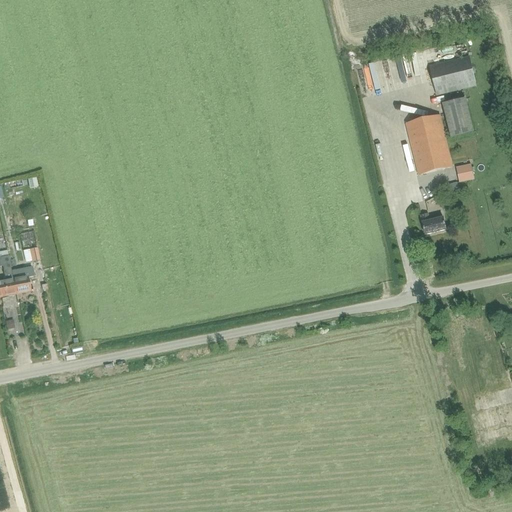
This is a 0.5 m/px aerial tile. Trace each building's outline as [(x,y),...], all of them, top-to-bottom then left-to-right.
[(435,96),(475,86),(468,56),(428,66),(435,96)] [(375,92),(390,89),(384,62),(358,68),(361,83),(372,81),(375,92)] [(442,104),(450,137),(472,132),(464,99),(442,104)] [(417,175),(451,167),(439,116),(405,124),(417,175)] [(456,183),(445,186),(447,191),(457,188),(456,183)] [(424,235),(445,230),(442,218),(428,221),(426,214),(419,216),(421,223),(424,235)] [(14,254),(20,253),(18,244),(12,245),(14,254)] [(29,249),(31,261),(38,259),(36,248),(29,249)] [(12,279),(9,262),(7,256),(0,257),(0,266),(2,266),(4,280),(0,281),(0,294),(0,297),(15,294),(12,279)] [(12,279),(15,294),(29,291),(27,277),(34,275),(32,263),(19,266),(21,277),(12,279)] [(19,355),(22,364),(28,362),(25,353),(19,355)] [(511,440),(505,418),(481,425),(487,447),(511,440)]
